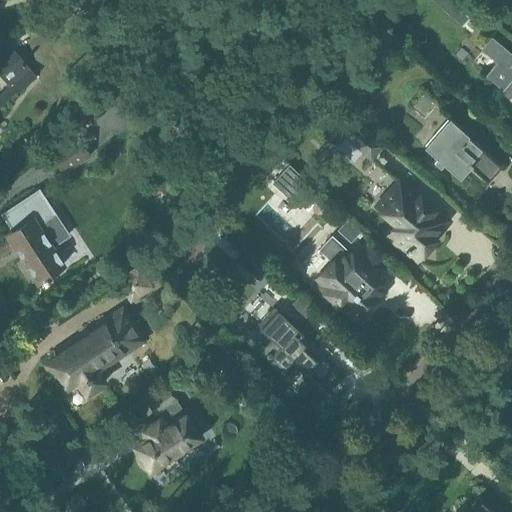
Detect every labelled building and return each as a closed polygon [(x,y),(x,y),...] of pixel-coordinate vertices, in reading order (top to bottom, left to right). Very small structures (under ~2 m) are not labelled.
[(473,0),(438,0),(467,26),(482,8),(473,0)] [(0,106),(16,92),(16,93),(37,76),(15,51),(0,63),(0,73),(11,86),(0,95),(0,106)] [(499,63),(488,76),(511,95),(511,53),(509,51),(504,58),(499,63)] [(114,75),(112,96),(126,98),(129,77),(114,75)] [(94,90),(82,104),(98,117),(110,103),(94,90)] [(443,162),(460,177),(470,165),(487,180),(500,165),(467,136),(468,134),(449,117),(424,146),(437,157),(434,161),(440,166),(443,162)] [(347,139),(339,148),(354,161),(362,152),(371,159),(384,144),(352,118),(339,133),(347,139)] [(77,133),(49,151),(64,174),(92,156),(77,133)] [(316,188),(298,171),(280,191),(298,208),(316,188)] [(446,228),(443,226),(449,218),(399,176),(373,206),(395,225),(384,237),(418,266),(442,237),(440,235),(446,228)] [(6,235),(7,236),(0,238),(0,252),(14,247),(37,282),(43,278),(45,281),(48,279),(46,276),(64,264),(52,246),(69,235),(39,189),(2,213),(13,230),(6,235)] [(331,212),(288,258),(359,325),(404,277),(331,212)] [(139,266),(117,280),(131,301),(152,287),(139,266)] [(275,365),(275,366),(287,376),(288,376),(289,376),(290,376),(292,373),(292,372),(292,371),(291,370),(296,364),(305,373),(306,373),(307,374),(308,374),(309,373),(317,364),(318,362),(318,361),(317,360),(307,351),(313,345),(313,344),(313,343),(312,341),(311,340),(304,333),(283,315),(277,308),(276,307),(275,307),(273,307),(259,323),(258,324),(258,325),(258,326),(268,335),(261,342),(260,342),(259,341),(257,342),(257,344),(257,345),(257,346),(268,355),(269,355),(271,354),(273,356),(271,358),(270,360),(271,361),(272,362),(273,362),(274,362),(276,363),(275,364),(275,365)] [(106,382),(99,371),(144,340),(123,309),(103,322),(105,324),(45,364),(63,391),(76,382),(85,396),(106,382)] [(216,375),(231,360),(216,346),(202,361),(216,375)] [(169,387),(149,400),(160,417),(141,429),(146,437),(134,445),(139,453),(140,461),(144,466),(149,470),(160,463),(165,472),(179,463),(174,454),(201,437),(169,387)] [(511,511),(511,510),(510,509),(507,511),(493,511),(480,499),(476,503),(471,498),(457,511),(511,511)]
